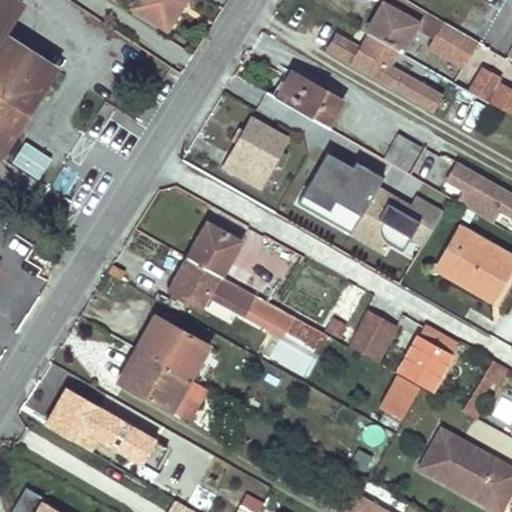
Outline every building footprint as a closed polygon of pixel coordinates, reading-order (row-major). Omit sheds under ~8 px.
[(0,0),(0,151),(53,68),(1,35),(20,6),(9,0),(0,0)] [(135,0),(132,6),(165,27),(182,0),(135,0)] [(444,22),(405,0),(387,0),(384,6),(416,24),(414,29),(434,40),(444,22)] [(383,5),(367,32),(401,51),(414,29),(416,24),(384,6),(383,5)] [(477,40),(444,22),(434,40),(431,46),(452,58),(460,44),(472,50),(477,40)] [(508,58),(477,40),(472,50),(506,70),(511,60),(509,58),(508,58)] [(291,76),(276,100),(326,129),(340,105),(291,76)] [(511,88),(498,81),(487,100),(511,113),(511,88)] [(286,139),(252,120),(245,134),(240,131),(233,143),(238,146),(225,169),(259,188),(272,164),(280,168),(287,155),(280,151),(286,139)] [(421,149),(399,135),(385,158),(407,172),(421,149)] [(26,143),(13,163),(39,180),(52,160),(26,143)] [(350,166),(324,151),(300,193),(329,209),(335,200),(361,215),(378,185),(383,178),(353,161),(350,166)] [(511,192),(455,160),(443,182),(458,191),(455,198),(494,220),(499,211),(511,218),(511,192)] [(410,203),(378,185),(361,215),(350,236),(383,255),(391,241),(403,248),(405,244),(419,252),(442,210),(415,195),(410,203)] [(511,265),(511,252),(458,222),(431,269),(490,303),(511,265)] [(239,310),(249,292),(221,276),(239,242),(207,224),(170,290),(200,307),(208,294),(239,310)] [(511,268),(497,294),(506,299),(511,288),(511,268)] [(256,295),(247,311),(283,331),(279,339),(312,356),(324,334),(328,336),(336,323),(263,282),(256,295)] [(256,295),(249,292),(239,310),(245,314),(247,311),(256,295)] [(397,328),(367,312),(348,347),(378,364),(397,328)] [(136,349),(188,379),(206,346),(161,321),(152,336),(146,333),(136,349)] [(418,338),(451,356),(456,346),(424,328),(418,338)] [(451,356),(418,338),(397,374),(430,393),(451,356)] [(188,379),(136,349),(127,366),(133,369),(124,385),(169,412),(171,410),(187,419),(204,388),(188,379)] [(275,385),(280,376),(256,362),(251,370),(275,385)] [(65,390),(45,426),(110,463),(118,450),(84,431),(97,409),(65,390)] [(358,441),(375,450),(386,429),(368,420),(358,441)] [(418,468),(488,507),(502,483),(511,488),(511,467),(441,427),(418,468)] [(118,450),(110,463),(124,471),(131,457),(118,450)] [(421,511),(351,472),(345,483),(360,492),(348,511),(421,511)] [(496,511),(501,511),(511,493),(511,488),(502,483),(488,507),(496,511)] [(56,511),(42,503),(37,511),(56,511)]
